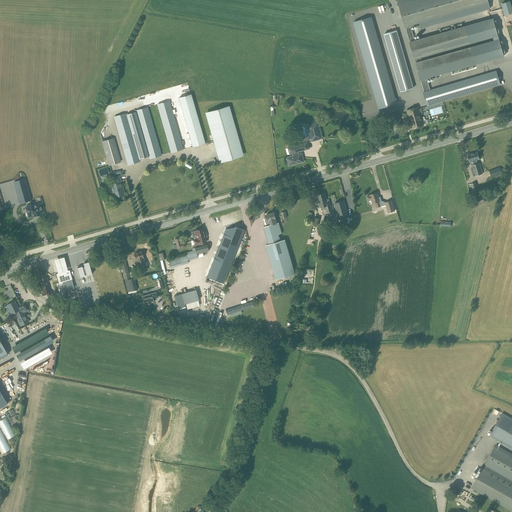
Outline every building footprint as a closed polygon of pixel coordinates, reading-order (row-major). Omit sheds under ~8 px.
[(490,8),(487,0),(397,0),(420,79),(500,57),(495,40),(421,61),(420,57),(493,36),(488,18),(416,40),(411,25),(421,23),(422,27),(490,8)] [(378,109),(397,104),(372,17),(353,22),(378,109)] [(385,34),(401,92),(414,88),(398,31),(385,34)] [(427,106),(500,84),(496,71),(430,90),(427,77),(420,79),(424,92),(423,92),(427,106)] [(191,94),(179,98),(193,146),(205,143),(191,94)] [(157,105),(171,153),(183,149),(169,101),(157,105)] [(126,113),(113,117),(128,165),(140,162),(139,159),(149,157),(149,160),(162,156),(148,107),(135,111),(135,112),(127,115),(126,113)] [(220,160),(242,154),(228,107),(207,113),(220,160)] [(421,108),(419,108),(418,107),(407,111),(412,129),(424,126),(420,114),(422,114),(421,108)] [(10,120),(11,113),(0,112),(0,147),(9,148),(9,143),(2,143),(2,138),(6,139),(9,137),(9,128),(0,127),(0,119),(4,120),(10,120)] [(390,115),(394,129),(403,127),(399,113),(390,115)] [(312,141),(323,138),(318,123),(307,126),(312,141)] [(108,159),(110,165),(119,162),(118,156),(119,156),(114,138),(102,142),(107,159),(108,159)] [(287,148),(289,155),(293,154),(294,156),(287,158),(287,159),(287,160),(287,161),(288,162),(289,166),(293,165),(294,165),(295,165),(296,164),(304,162),(302,154),(298,155),(298,152),(309,149),(307,143),(287,148)] [(480,163),(478,164),(477,160),(479,159),(479,158),(480,158),(479,153),(477,153),(477,152),(468,155),(470,162),(473,161),(474,165),(472,166),(475,176),(483,173),(480,163)] [(502,174),(500,167),(489,171),(492,178),(502,174)] [(114,178),(115,182),(109,183),(110,187),(108,188),(107,189),(108,192),(110,193),(112,192),(114,198),(124,195),(119,177),(114,178)] [(14,182),(18,197),(23,195),(25,202),(27,201),(28,205),(27,205),(28,207),(26,208),(27,212),(26,213),(27,216),(28,216),(28,217),(43,213),(40,203),(33,205),(33,204),(31,204),(30,200),(24,179),(14,182)] [(472,188),(476,201),(481,200),(477,187),(472,188)] [(328,199),(327,199),(325,193),(318,195),(320,202),(324,201),(324,203),(325,202),(326,203),(327,203),(329,202),(328,199)] [(378,198),(377,193),(370,195),(370,196),(367,197),(368,201),(372,200),(373,204),(375,203),(377,208),(386,205),(388,213),(395,211),(392,201),(385,203),(381,201),(380,197),(378,198)] [(339,219),(349,216),(344,201),(334,203),(339,219)] [(54,211),(45,214),(48,227),(57,224),(54,211)] [(15,234),(25,232),(22,220),(27,219),(25,213),(10,217),(15,234)] [(263,227),(268,245),(281,241),(280,241),(279,234),(281,234),(278,223),(277,224),(274,213),(266,215),(267,218),(265,218),(267,226),(263,227)] [(224,231),(206,278),(223,284),(244,231),(235,227),(235,228),(224,231)] [(203,241),(205,240),(204,237),(206,236),(205,232),(203,233),(202,229),(195,231),(196,235),(197,239),(201,238),(201,239),(202,239),(203,241)] [(285,240),(280,241),(281,241),(268,245),(266,245),(276,280),(295,274),(285,240)] [(195,248),(197,254),(209,251),(208,250),(207,245),(195,248)] [(141,251),(134,254),(138,266),(145,264),(141,251)] [(54,260),(58,274),(68,271),(64,258),(54,260)] [(125,258),(120,260),(125,280),(130,279),(125,258)] [(87,276),(92,274),(89,262),(83,263),(84,267),(82,267),(82,266),(77,268),(80,278),(85,276),(84,275),(86,275),(87,276)] [(56,271),(59,283),(72,280),(68,268),(56,271)] [(176,285),(186,281),(182,269),(168,274),(170,279),(174,278),(176,285)] [(46,293),(47,295),(53,294),(52,292),(50,292),(47,282),(49,282),(47,278),(46,278),(45,274),(39,276),(44,294),(46,293)] [(142,288),(151,285),(148,274),(139,277),(142,288)] [(136,290),(133,278),(130,279),(125,280),(128,292),(136,290)] [(167,289),(171,306),(176,305),(172,288),(167,289)] [(182,304),(197,300),(195,289),(179,293),(182,304)] [(156,292),(142,296),(142,299),(141,299),(142,304),(144,304),(144,305),(147,304),(151,304),(151,303),(154,302),(153,299),(158,298),(156,292)] [(28,322),(24,312),(27,311),(24,304),(17,307),(14,301),(7,305),(8,306),(7,306),(11,313),(12,314),(14,312),(21,326),(28,322)] [(242,313),(241,311),(253,307),(251,302),(225,310),(227,315),(229,314),(230,317),(242,313)] [(24,372),(43,375),(49,339),(30,336),(24,372)] [(511,418),(507,416),(502,413),(489,436),(511,448),(511,418)] [(511,454),(495,445),(471,488),(511,511),(511,454)]
